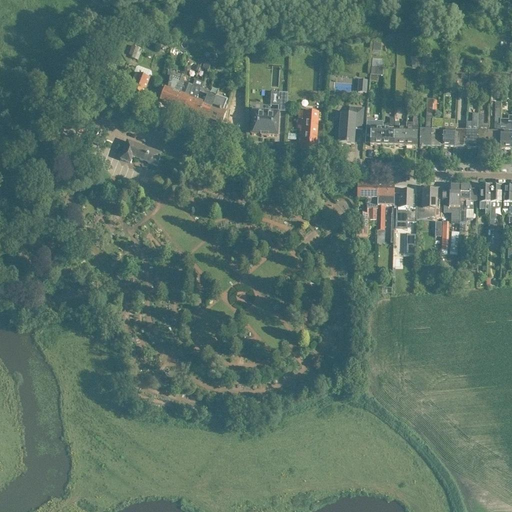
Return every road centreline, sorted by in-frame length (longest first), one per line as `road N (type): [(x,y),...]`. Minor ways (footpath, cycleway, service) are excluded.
road 1 (unclassified): [(511,176),(313,174)]
road 2 (unclassified): [(178,142),(13,73)]
road 3 (unclassified): [(313,174),(263,169),(178,142)]
